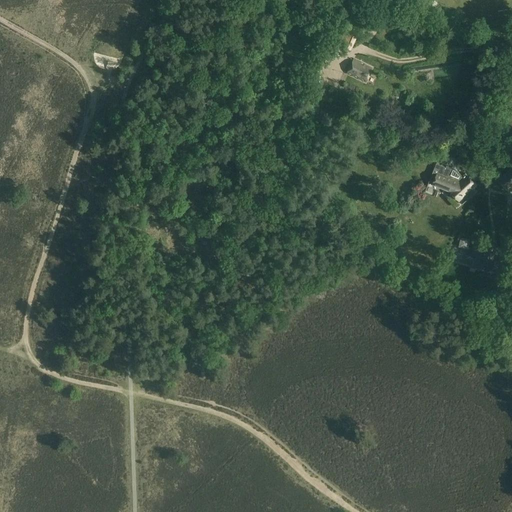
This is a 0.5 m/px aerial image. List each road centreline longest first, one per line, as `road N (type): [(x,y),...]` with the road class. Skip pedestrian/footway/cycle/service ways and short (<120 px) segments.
road 1 (track): [(353,511),(226,417),(59,377),(28,356),(26,316),(94,94),(74,62),(0,18)]
road 2 (unknown): [(0,345),(58,371),(228,408),(367,511)]
